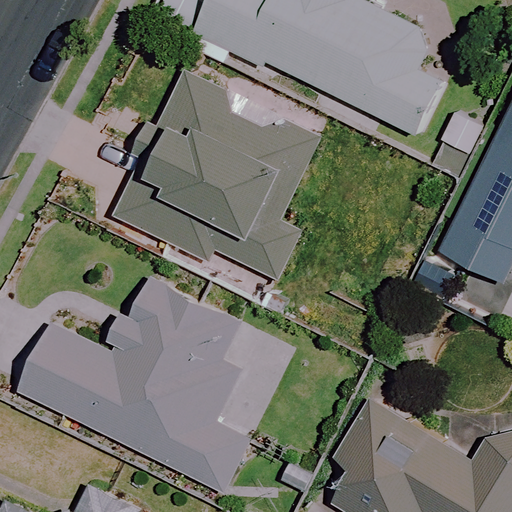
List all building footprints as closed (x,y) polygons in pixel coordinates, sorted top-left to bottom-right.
[(166,0),(157,20),(229,54),(414,143),(443,82),(416,69),(433,35),(359,0),(166,0)] [(228,94),(187,74),(165,121),(146,158),(145,157),(116,218),(214,266),(220,252),(280,281),(305,230),(285,220),(318,152),(222,105),(228,94)] [(470,162),(490,121),(455,104),(435,145),(470,162)] [(511,105),(509,113),(448,257),(511,284),(511,105)] [(238,322),(139,274),(102,349),(54,326),(21,392),(225,494),(251,441),(216,423),(242,371),(219,360),(238,322)] [(511,511),(511,433),(485,440),(475,459),(374,403),(321,500),(343,511),(511,511)] [(146,511),(105,492),(86,483),(71,511),(67,511),(0,476),(0,511),(146,511)]
